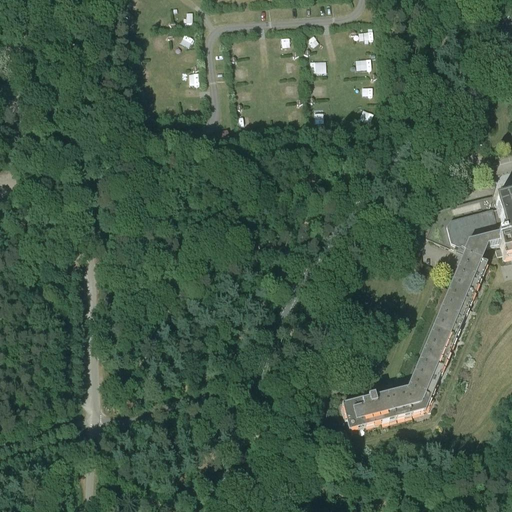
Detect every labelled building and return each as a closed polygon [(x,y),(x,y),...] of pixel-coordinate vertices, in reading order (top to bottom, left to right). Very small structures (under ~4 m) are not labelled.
[(159,14),(159,24),(168,24),(168,14),(159,14)] [(124,25),(125,35),(139,35),(139,24),(124,25)] [(335,42),(344,41),(344,33),(335,33),(335,42)] [(179,39),(180,49),(190,48),(190,38),(179,39)] [(292,42),(282,43),(283,50),(293,49),(292,42)] [(182,56),(184,67),(192,66),(190,55),(182,56)] [(374,60),(358,61),(359,72),(374,71),(374,60)] [(298,76),(298,64),(288,63),(288,76),(298,76)] [(307,63),(308,75),(319,75),(318,63),(307,63)] [(151,69),(141,70),(142,79),(151,78),(151,69)] [(182,76),(183,88),(197,87),(196,75),(182,76)] [(299,85),(286,85),(286,97),(299,97),(299,85)] [(148,96),(148,86),(139,87),(140,96),(148,96)] [(309,94),(319,95),(319,87),(310,86),(309,94)] [(373,88),(364,88),(364,97),(373,98),(373,88)] [(235,91),(237,102),(250,99),(248,89),(235,91)] [(361,125),(369,125),(369,111),(360,112),(361,125)] [(315,114),(316,123),(324,123),(323,114),(315,114)] [(250,129),(247,116),(236,118),(239,131),(250,129)] [(222,143),(229,142),(230,140),(226,133),(223,134),(220,141),(222,143)] [(493,199),(443,212),(441,212),(440,213),(439,213),(438,214),(437,215),(437,216),(436,217),(435,218),(435,219),(425,242),(452,253),(464,258),(407,395),(374,404),(373,400),(341,409),(347,435),(424,414),(470,304),(486,268),(479,265),(485,250),(499,247),(500,251),(502,258),(502,260),(501,261),(502,263),(511,260),(511,197),(494,202),(493,199)]
